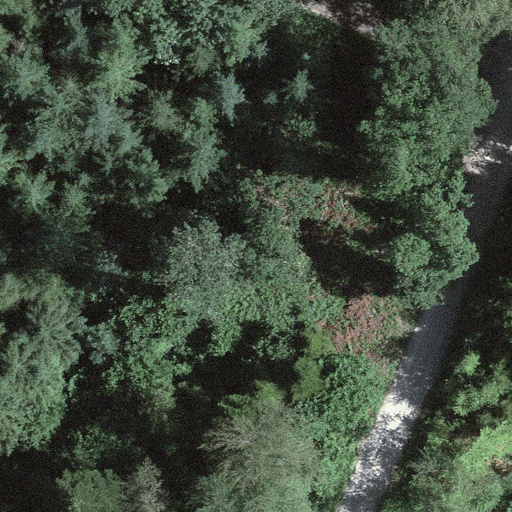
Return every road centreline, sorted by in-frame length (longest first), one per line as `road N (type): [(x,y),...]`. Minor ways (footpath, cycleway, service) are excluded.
road 1 (track): [(345,511),(500,101)]
road 2 (track): [(500,101),(301,0)]
